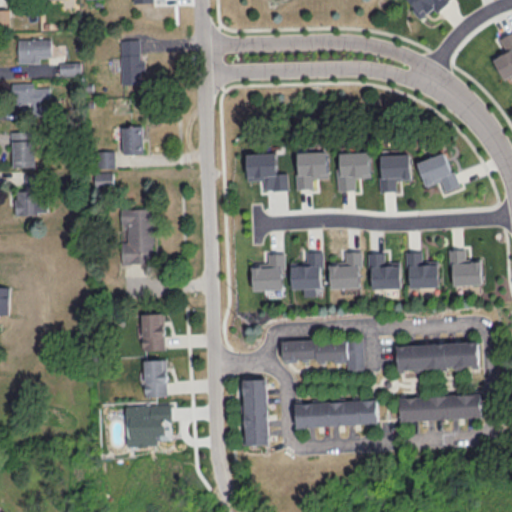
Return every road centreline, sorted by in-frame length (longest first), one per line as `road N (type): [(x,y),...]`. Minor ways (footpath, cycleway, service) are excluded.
road 1 (residential): [(290,430),(285,382),(264,358),(281,325),(476,318),(488,329),(491,431),(306,448),(290,430)]
road 2 (residential): [(205,0),(217,459),(238,511)]
road 3 (residential): [(511,212),(260,223)]
road 4 (residential): [(431,78),(410,58),(367,47),(209,53)]
road 5 (residential): [(209,76),(365,70),(431,78)]
road 6 (residential): [(431,78),(488,125),(511,173)]
